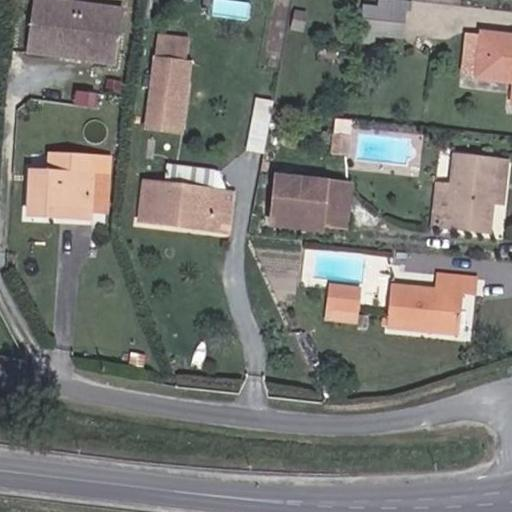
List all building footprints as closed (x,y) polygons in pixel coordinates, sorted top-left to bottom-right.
[(414,26),(423,27),(424,13),(378,7),(376,20),(414,26)] [(75,34),(76,21),(53,19),(52,32),(75,34)] [(372,44),(410,49),(414,26),(376,20),(372,44)] [(136,72),(139,40),(116,38),(117,25),(76,21),(75,34),(52,32),(49,64),(136,72)] [(139,40),(140,27),(117,25),(116,38),(139,40)] [(511,47),(498,45),(497,51),(491,92),(511,94),(511,47)] [(470,89),(491,92),(497,51),(476,48),(470,89)] [(168,145),(186,147),(195,84),(176,82),(168,145)] [(266,151),(274,99),(256,96),(248,148),(266,151)] [(219,183),(220,167),(168,164),(167,179),(219,183)] [(66,166),(65,184),(105,188),(106,170),(66,166)] [(503,245),(508,215),(511,190),(511,171),(471,166),(467,198),(461,239),(503,245)] [(298,184),(329,187),(330,171),(299,168),(298,184)] [(65,184),(47,182),(43,235),(61,237),(62,225),(99,228),(118,229),(123,171),(106,170),(105,188),(65,184)] [(293,227),(345,232),(350,189),(329,187),(298,184),(293,227)] [(345,232),(366,234),(372,191),(350,189),(345,232)] [(454,239),(461,239),(467,198),(447,196),(447,200),(443,200),(439,236),(454,239)] [(157,240),(176,241),(182,199),(162,197),(157,240)] [(230,236),(233,215),(234,205),(182,199),(176,241),(199,244),(201,232),(230,236)] [(199,244),(246,249),(250,217),(233,215),(230,236),(201,232),(199,244)] [(61,237),(98,240),(99,228),(62,225),(61,237)] [(331,281),(328,319),(361,322),(365,284),(331,281)] [(428,338),(463,339),(464,311),(478,311),(478,292),(440,291),(440,309),(395,308),(394,348),(428,350),(428,338)] [(331,339),(353,340),(353,323),(332,322),(331,339)] [(428,350),(462,351),(463,339),(428,338),(428,350)]
